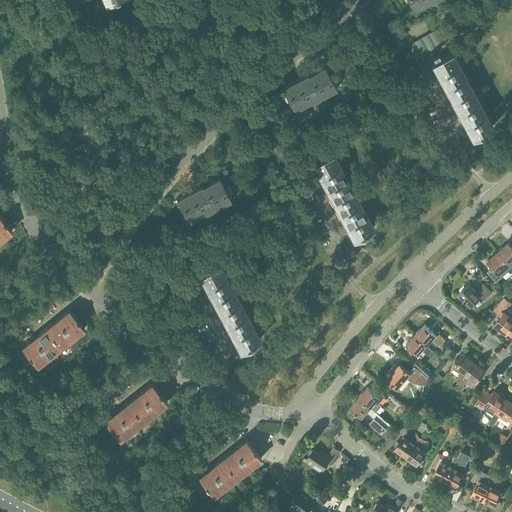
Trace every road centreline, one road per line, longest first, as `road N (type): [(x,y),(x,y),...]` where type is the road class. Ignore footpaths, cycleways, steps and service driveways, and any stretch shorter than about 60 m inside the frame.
road 1 (unclassified): [(111,254),(170,171),(267,73),(356,0)]
road 2 (residential): [(291,409),(235,406),(90,290)]
road 3 (residential): [(90,290),(60,266),(20,200),(0,103)]
road 4 (residential): [(451,511),(388,476),(318,412),(291,409)]
road 5 (residential): [(409,267),(291,409)]
road 6 (unclassified): [(325,398),(427,285)]
road 7 (residential): [(511,175),(409,267)]
